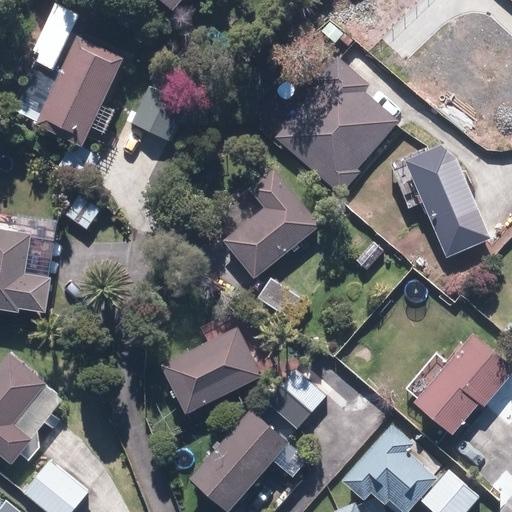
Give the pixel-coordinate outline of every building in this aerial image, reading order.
[(166,0),(176,8),(182,0),(166,0)] [(511,28),(479,0),(469,0),(420,56),(458,90),(511,28)] [(55,27),(52,35),(42,55),(58,62),(71,35),(55,27)] [(83,38),(44,121),(87,142),(127,58),(83,38)] [(366,89),(334,62),(269,138),(337,196),(395,128),(359,97),(366,89)] [(457,108),(488,142),(511,120),(511,109),(486,81),(474,93),(467,85),(454,97),(461,104),(457,108)] [(193,103),(152,84),(135,119),(176,139),(193,103)] [(435,151),(418,158),(456,252),(492,238),(469,181),(472,180),(455,138),(433,147),(435,151)] [(61,164),(90,179),(102,156),(74,140),(61,164)] [(225,239),(255,277),(322,223),(277,167),(252,187),(266,206),(225,239)] [(68,214),(89,228),(101,210),(80,196),(68,214)] [(22,306),(49,310),(54,275),(27,271),(33,233),(0,228),(0,305),(22,308),(22,306)] [(359,259),(369,268),(385,249),(375,240),(359,259)] [(481,268),(492,277),(503,265),(492,255),(481,268)] [(259,297),(294,319),(307,298),(272,276),(259,297)] [(164,363),(188,412),(264,374),(239,325),(164,363)] [(417,400),(455,432),(481,401),(486,404),(511,373),(511,362),(475,331),(417,400)] [(0,450),(13,462),(33,438),(14,422),(48,382),(11,351),(0,363),(0,450)] [(269,400),(300,427),(328,394),(297,368),(269,400)] [(255,412),(200,475),(234,506),(276,458),(295,476),(310,460),(305,455),(255,412)] [(414,424),(429,438),(434,432),(419,419),(414,424)] [(393,422),(347,473),(368,491),(372,486),(372,487),(374,484),(388,496),(390,493),(405,506),(434,472),(404,446),(411,438),(393,422)] [(27,491),(52,511),(72,511),(90,490),(52,460),(27,491)] [(423,499),(437,511),(466,511),(480,497),(449,469),(423,499)] [(33,511),(13,494),(0,509),(0,511),(1,511),(33,511)] [(361,511),(355,497),(336,504),(338,511),(361,511)]
